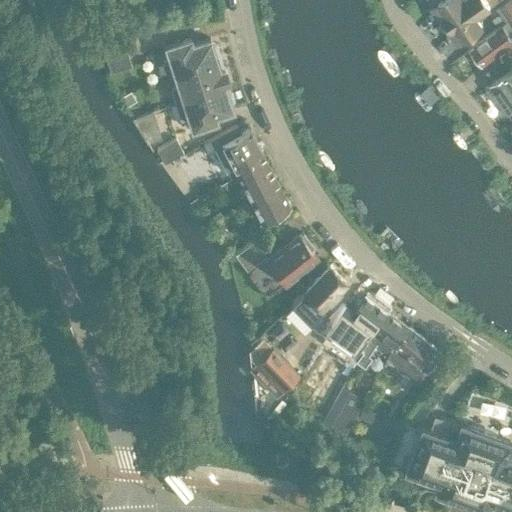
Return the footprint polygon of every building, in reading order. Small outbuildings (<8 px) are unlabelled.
[(455,26),(463,38),(483,24),(476,14),(495,0),(436,0),(438,1),(437,2),(446,14),(443,16),(452,28),(455,26)] [(481,66),(511,41),(511,0),(504,0),(497,6),(501,12),(492,19),(498,27),(468,49),(481,66)] [(132,64),(123,35),(102,42),(110,70),(132,64)] [(219,50),(216,43),(211,40),(210,36),(192,42),(190,36),(165,44),(168,56),(164,57),(162,61),(165,71),(169,72),(173,71),(174,73),(217,59),(216,55),(219,50)] [(226,86),(225,82),(229,80),(225,67),(220,68),(217,59),(174,73),(177,83),(173,84),(171,88),(175,102),(226,86)] [(511,68),(491,84),(502,101),(511,94),(511,68)] [(215,114),(233,108),(231,103),(234,98),(232,91),(227,88),(226,86),(175,102),(179,114),(183,116),(187,115),(191,127),(217,119),(215,114)] [(132,89),(124,95),(130,105),(139,99),(132,89)] [(511,114),(511,94),(502,101),(511,114)] [(263,152),(250,126),(221,141),(229,155),(225,158),(228,164),(214,172),(220,182),(231,176),(228,170),(235,166),(263,152)] [(183,149),(176,135),(157,146),(164,159),(183,149)] [(290,204),(263,152),(235,166),(239,173),(238,174),(262,219),(290,204)] [(293,270),(316,254),(310,246),(312,244),(303,232),(301,234),(299,232),(247,270),(265,295),(296,274),(293,270)] [(312,294),(321,304),(345,280),(329,264),(298,294),(305,300),(312,294)] [(332,318),(324,331),(354,354),(387,310),(364,293),(343,320),(335,314),(332,318)] [(386,353),(407,325),(388,311),(366,339),(362,344),(363,345),(360,349),(362,351),(356,359),(357,360),(364,364),(370,356),(367,354),(374,343),(386,353)] [(440,351),(407,325),(386,353),(403,366),(404,365),(420,376),(440,351)] [(272,346),(257,361),(267,371),(283,388),(298,372),(272,346)] [(267,371),(259,378),(275,395),(283,388),(267,371)] [(325,419),(324,420),(345,431),(364,399),(342,387),(325,419)] [(371,423),(377,412),(363,404),(357,416),(371,423)] [(511,455),(508,454),(511,442),(511,438),(456,419),(451,434),(417,422),(402,466),(436,478),(432,487),(483,505),(486,496),(511,504),(511,455)]
